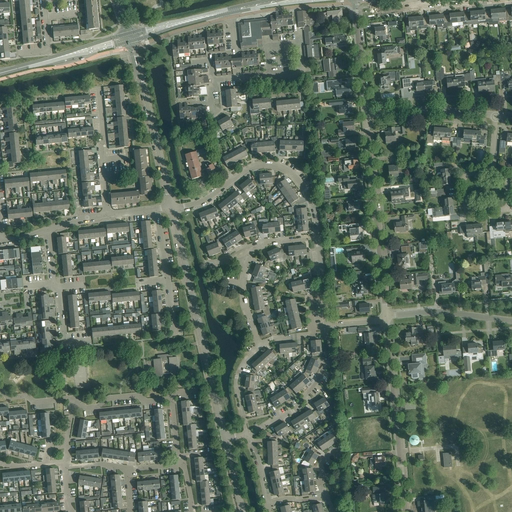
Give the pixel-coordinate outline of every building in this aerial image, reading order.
[(505,9),(498,10),(499,22),(509,21),(508,11),(505,11),(505,9)] [(332,13),(323,14),(323,17),(332,16),(333,23),(342,23),(341,18),(340,14),(342,11),(342,10),(340,10),(339,11),(332,12),(332,13)] [(498,10),(491,10),(491,13),(488,13),(489,23),(489,25),(492,25),(492,22),(499,22),(498,10)] [(305,33),(311,32),(310,26),(315,25),(314,12),(308,13),(308,11),(297,12),(299,28),(298,28),(299,28),(304,28),(305,33)] [(489,23),(488,13),(485,13),(484,11),(477,12),(478,21),(482,20),(482,24),(489,23)] [(478,21),(477,12),(470,12),(470,15),(467,15),(468,25),(479,24),(478,21)] [(464,13),(457,14),(457,23),(463,22),(463,25),(468,25),(467,15),(464,15),(464,13)] [(276,19),(274,19),(273,16),(270,16),(271,19),(260,20),(262,36),(272,35),(272,30),(278,29),(278,27),(276,14),(276,19)] [(450,17),(447,17),(447,24),(451,23),(457,23),(457,14),(450,14),(450,17)] [(447,24),(447,17),(444,17),(443,15),(436,16),(437,25),(437,28),(444,27),(444,29),(447,29),(447,24)] [(437,25),(436,16),(429,16),(429,19),(426,19),(427,26),(430,25),(437,25)] [(427,26),(426,19),(423,19),(423,17),(415,18),(416,27),(420,26),(421,30),(427,29),(427,26)] [(416,27),(415,18),(408,18),(409,21),(405,21),(406,28),(407,34),(410,33),(410,31),(417,31),(416,27)] [(262,36),(260,20),(244,21),(244,23),(239,24),(241,49),(263,47),(262,36)] [(78,26),(71,26),(72,36),(79,36),(78,30),(80,30),(79,26),(78,26)] [(382,40),(386,40),(385,35),(385,32),(389,32),(389,27),(385,28),(375,29),(376,36),(382,36),(382,40)] [(60,37),(59,28),(52,28),(51,29),(52,33),(53,32),(53,38),(60,37)] [(325,36),(312,37),(313,40),(325,39),(326,46),(331,45),(331,47),(346,46),(345,37),(339,37),(339,34),(325,35),(325,36)] [(313,45),(308,46),(308,48),(304,48),(304,45),(305,61),(314,61),(314,56),(317,56),(317,52),(314,52),(313,45)] [(396,47),(391,47),(382,48),(382,54),(378,55),(379,65),(386,64),(385,55),(397,54),(396,47)] [(316,73),(329,72),(329,74),(338,73),(338,71),(341,71),(340,58),(324,60),(324,65),(320,65),(320,61),(314,62),(316,73)] [(456,87),(455,76),(447,76),(444,77),(443,68),(439,69),(440,73),(439,73),(440,81),(447,80),(448,88),(452,88),(452,87),(455,87),(455,88),(456,87)] [(394,72),(392,72),(389,73),(389,75),(386,75),(386,77),(380,78),(381,86),(384,86),(384,89),(389,89),(389,85),(388,85),(387,82),(390,81),(390,82),(399,81),(400,80),(400,79),(399,79),(398,73),(394,73),(394,72)] [(504,77),(504,72),(500,72),(500,75),(500,76),(501,82),(504,81),(505,86),(509,85),(509,89),(511,88),(511,80),(510,81),(509,76),(504,77)] [(463,75),(455,76),(456,87),(457,87),(460,87),(465,87),(463,75)] [(490,82),(486,82),(487,91),(495,91),(494,83),(501,82),(500,76),(500,75),(496,75),(496,78),(489,79),(490,82)] [(424,82),(424,79),(420,79),(420,78),(402,80),(403,87),(411,86),(412,86),(412,88),(416,87),(416,88),(416,89),(417,91),(424,91),(424,83),(424,82)] [(332,81),(326,81),(327,85),(327,87),(330,87),(335,87),(336,97),(342,96),(342,95),(350,94),(350,89),(349,85),(341,86),(341,80),(332,81)] [(486,82),(486,80),(485,80),(481,81),(481,82),(478,83),(479,92),(487,91),(486,82)] [(432,82),(424,83),(424,91),(433,90),(432,87),(433,87),(433,86),(435,86),(435,81),(432,81),(432,82)] [(226,97),(236,96),(240,95),(240,93),(236,93),(236,90),(240,90),(239,86),(233,87),(233,90),(226,91),(226,97)] [(260,109),(259,99),(253,100),(254,108),(251,108),(251,114),(257,114),(256,110),(260,109)] [(300,99),(293,100),(294,110),(295,114),(297,114),(297,110),(300,109),(301,113),(304,113),(303,107),(300,107),(300,99)] [(283,111),(282,101),(277,102),(277,108),(274,108),(275,114),(278,114),(278,116),(280,115),(280,111),(283,111)] [(342,114),(347,113),(352,113),(351,104),(345,105),(345,106),(340,107),(340,111),(341,110),(342,114)] [(198,108),(199,118),(208,117),(207,107),(198,108)] [(198,108),(191,109),(190,109),(191,118),(191,119),(199,118),(198,108)] [(223,119),(230,131),(232,130),(230,127),(233,125),(231,122),(228,116),(223,119)] [(230,131),(223,119),(218,122),(223,131),(226,129),(228,132),(230,131)] [(353,123),(348,123),(343,123),(344,130),(338,130),(339,136),(348,135),(347,131),(354,130),(353,123)] [(404,127),(394,128),(389,128),(389,132),(385,133),(386,141),(395,140),(395,132),(400,131),(401,135),(405,134),(404,127)] [(442,141),(443,129),(434,128),(434,135),(427,134),(427,143),(430,143),(431,140),(442,141)] [(443,129),(442,141),(450,142),(450,145),(452,145),(456,145),(457,138),(451,137),(451,130),(447,129),(447,130),(444,129),(443,129)] [(460,138),(457,138),(456,145),(461,146),(461,143),(464,143),(464,139),(472,139),(472,131),(464,131),(464,133),(464,134),(461,134),(460,138)] [(472,131),(472,139),(472,140),(472,143),(479,144),(479,146),(481,146),(486,146),(487,140),(484,140),(485,137),(480,136),(481,132),(472,131)] [(350,140),(346,140),(342,140),(343,149),(356,148),(355,141),(350,141),(350,140)] [(242,144),(239,145),(237,146),(243,159),(248,156),(245,150),(243,145),(242,144)] [(243,159),(237,146),(234,147),(236,151),(233,152),(238,161),(243,159)] [(79,157),(88,157),(87,154),(92,153),(92,151),(96,151),(96,148),(91,148),(91,150),(83,151),(83,150),(83,151),(79,151),(79,157)] [(139,150),(139,149),(133,149),(134,149),(137,178),(140,178),(141,192),(109,195),(109,193),(109,200),(111,200),(111,205),(111,204),(116,204),(116,205),(118,205),(118,203),(123,203),(123,204),(125,204),(125,203),(129,202),(130,204),(132,203),(132,202),(136,202),(136,203),(139,203),(139,201),(148,201),(148,195),(150,195),(150,191),(152,191),(152,188),(150,188),(150,184),(151,184),(151,181),(150,181),(149,177),(151,177),(148,177),(147,175),(146,175),(146,171),(147,170),(147,168),(145,168),(145,164),(146,164),(146,161),(145,161),(144,157),(146,157),(145,154),(144,154),(144,150),(145,150),(139,150)] [(231,153),(228,155),(233,164),(238,161),(233,152),(231,149),(229,150),(231,153)] [(196,157),(197,156),(196,152),(187,154),(188,158),(187,159),(191,175),(193,175),(194,179),(203,176),(202,172),(200,172),(196,157)] [(217,163),(210,152),(208,153),(214,165),(217,163)] [(233,164),(228,155),(226,152),(224,153),(226,156),(223,158),(221,154),(218,156),(221,161),(224,160),(228,167),(233,164)] [(345,160),(345,164),(344,164),(344,171),(350,171),(350,169),(358,169),(358,163),(357,163),(356,161),(351,161),(351,159),(345,160)] [(210,168),(213,174),(217,172),(213,164),(209,166),(210,168)] [(401,165),(392,166),(389,167),(390,177),(391,176),(392,177),(393,177),(393,176),(398,176),(398,178),(402,178),(402,173),(403,173),(403,170),(401,171),(401,165)] [(213,174),(210,168),(206,170),(210,178),(214,176),(213,174)] [(442,178),(450,177),(449,170),(441,170),(442,178)] [(280,190),(289,185),(285,180),(282,182),(281,179),(275,183),(275,180),(275,177),(272,177),(271,173),(266,174),(267,188),(269,188),(269,184),(275,183),(277,186),(274,188),(275,190),(279,188),(280,190)] [(258,183),(257,183),(257,185),(258,185),(264,184),(265,188),(267,188),(266,174),(260,175),(260,178),(257,179),(258,183)] [(451,184),(450,177),(442,178),(443,185),(451,184)] [(349,178),(343,179),(339,179),(339,182),(343,182),(343,184),(348,184),(348,189),(356,188),(356,190),(360,190),(359,180),(349,181),(349,178)] [(257,185),(257,183),(254,180),(251,182),(249,179),(245,182),(253,193),(255,192),(253,189),(257,185)] [(253,193),(245,182),(240,186),(245,192),(242,194),(246,199),(249,197),(246,194),(249,192),(251,195),(253,193)] [(420,184),(412,184),(413,192),(409,193),(409,188),(404,189),(404,190),(396,191),(396,192),(390,192),(391,195),(392,195),(392,196),(391,196),(392,204),(405,202),(405,198),(410,198),(410,197),(411,197),(415,197),(415,196),(416,202),(422,202),(420,190),(420,184)] [(289,185),(280,190),(277,192),(278,194),(282,192),(284,195),(292,189),(289,185)] [(292,189),(284,195),(280,197),(282,199),(285,197),(287,200),(295,194),(292,189)] [(237,191),(232,195),(238,203),(241,206),(243,205),(240,201),(243,199),(244,201),(246,199),(242,194),(240,196),(237,191)] [(295,194),(287,200),(284,202),(285,204),(288,202),(292,207),(293,207),(293,206),(297,203),(296,201),(299,199),(295,194)] [(232,195),(227,199),(234,207),(236,210),(238,208),(236,205),(238,203),(232,195)] [(227,199),(223,202),(229,210),(232,213),(234,212),(231,209),(234,207),(227,199)] [(444,199),(444,203),(441,204),(442,208),(453,207),(452,199),(444,199)] [(352,200),(347,200),(347,204),(348,203),(349,211),(360,210),(359,203),(352,204),(352,200)] [(229,210),(223,202),(219,206),(227,217),(229,215),(227,212),(229,210)] [(293,207),(292,207),(293,212),(297,212),(297,215),(307,214),(306,209),(299,209),(298,206),(293,207)] [(216,207),(210,210),(213,219),(215,223),(217,222),(216,218),(219,217),(216,207)] [(453,207),(442,208),(440,208),(440,211),(445,211),(445,216),(450,216),(450,215),(454,215),(453,207)] [(213,219),(210,210),(205,212),(208,221),(210,225),(212,224),(211,220),(213,219)] [(208,221),(205,212),(199,214),(201,217),(198,218),(200,224),(203,223),(204,227),(207,226),(205,222),(208,221)] [(414,215),(407,216),(402,216),(402,222),(394,223),(395,232),(400,231),(400,232),(405,232),(405,231),(409,231),(408,220),(415,219),(414,215)] [(274,223),(275,233),(281,232),(280,225),(283,224),(282,218),(277,218),(277,223),(274,223)] [(250,222),(247,223),(251,236),(257,235),(255,227),(258,227),(256,220),(253,221),(254,225),(251,226),(250,222)] [(269,234),(268,223),(268,220),(265,220),(266,224),(262,224),(262,220),(259,220),(259,227),(262,226),(263,234),(269,234)] [(494,226),(493,226),(493,227),(494,227),(494,231),(497,231),(497,233),(505,233),(504,222),(496,223),(496,226),(494,226)] [(251,236),(247,223),(245,223),(246,227),(243,228),(246,238),(251,236)] [(359,229),(358,224),(349,225),(350,226),(346,226),(346,225),(343,225),(343,226),(345,226),(345,229),(346,229),(346,232),(348,232),(349,232),(350,232),(351,239),(351,241),(355,241),(355,239),(357,239),(363,238),(362,232),(362,229),(362,228),(361,228),(360,229),(359,229)] [(475,234),(474,225),(466,226),(466,227),(463,227),(463,226),(459,227),(460,234),(464,233),(467,233),(467,235),(475,234)] [(308,226),(298,227),(294,227),(294,229),(298,229),(299,232),(295,233),(295,236),(301,235),(301,232),(309,232),(308,226)] [(235,232),(232,234),(237,243),(243,239),(235,227),(232,229),(235,232)] [(237,243),(232,234),(230,231),(228,232),(230,235),(227,237),(233,246),(237,243)] [(57,244),(66,243),(65,238),(69,237),(68,233),(60,234),(60,238),(57,238),(57,244)] [(233,246),(227,237),(225,234),(223,235),(225,239),(222,240),(220,241),(223,247),(226,246),(228,249),(233,246)] [(223,247),(220,241),(214,244),(212,240),(210,241),(215,254),(221,252),(220,249),(223,247)] [(215,254),(210,241),(208,242),(209,246),(203,248),(206,254),(209,253),(210,257),(215,254)] [(300,246),(301,256),(301,255),(301,259),(302,259),(304,259),(304,255),(307,255),(307,259),(310,259),(310,252),(307,253),(306,245),(300,246)] [(289,253),(285,253),(287,259),(290,259),(290,260),(293,260),(292,256),(295,256),(294,246),(289,247),(289,253)] [(365,261),(364,251),(361,251),(360,246),(347,248),(347,252),(347,253),(352,253),(353,263),(358,262),(357,261),(365,261)] [(410,246),(401,247),(402,255),(398,256),(399,265),(400,265),(400,269),(405,269),(404,268),(409,267),(413,266),(413,259),(408,260),(408,255),(407,255),(407,253),(411,253),(410,246)] [(287,259),(285,253),(282,255),(278,248),(273,250),(278,263),(279,263),(280,265),(282,264),(279,258),(282,257),(284,261),(287,259)] [(271,260),(266,262),(271,266),(274,265),(272,262),(275,260),(277,264),(278,263),(273,250),(268,253),(271,260)] [(484,261),(485,273),(481,273),(481,277),(478,277),(478,278),(477,278),(477,277),(472,278),(472,281),(472,282),(472,290),(475,290),(476,290),(481,289),(481,283),(485,283),(486,285),(490,284),(488,260),(484,261)] [(270,269),(271,266),(266,262),(262,267),(256,265),(254,270),(268,275),(269,273),(265,271),(266,268),(270,269)] [(268,275),(254,270),(252,276),(260,278),(259,281),(263,283),(265,283),(266,280),(262,279),(263,276),(267,277),(268,275)] [(438,282),(439,289),(439,294),(443,294),(443,293),(455,292),(455,289),(458,289),(461,289),(459,272),(456,272),(455,272),(456,279),(452,282),(446,283),(446,282),(438,282)] [(306,279),(302,280),(305,290),(311,289),(309,281),(312,280),(310,274),(305,276),(306,279)] [(415,284),(419,284),(418,280),(427,279),(426,274),(418,275),(418,274),(409,274),(410,280),(402,281),(402,280),(401,280),(401,281),(400,281),(401,288),(411,287),(411,288),(415,287),(415,284)] [(511,274),(495,276),(496,284),(502,283),(502,287),(509,287),(509,285),(511,285),(511,286),(511,274)] [(293,276),(294,278),(295,282),(291,283),(293,289),(294,293),(299,291),(297,281),(295,276),(293,276)] [(361,295),(361,294),(367,294),(366,286),(367,286),(367,282),(366,282),(366,281),(363,282),(363,280),(364,280),(363,276),(355,277),(355,281),(357,281),(357,282),(357,283),(354,283),(354,284),(353,285),(353,286),(354,286),(355,287),(356,287),(356,296),(361,295)] [(265,283),(263,283),(263,284),(258,284),(259,287),(251,289),(252,294),(262,292),(266,292),(266,289),(262,290),(261,287),(265,286),(265,283)] [(369,304),(364,305),(358,305),(357,301),(340,303),(335,303),(335,308),(350,306),(349,306),(352,306),(355,306),(356,313),(361,312),(361,313),(365,313),(364,312),(370,312),(369,304)] [(265,307),(264,304),(254,306),(255,311),(263,310),(264,313),(270,312),(269,309),(269,306),(265,307)] [(298,310),(288,313),(284,314),(285,316),(289,315),(289,318),(299,316),(298,310)] [(270,312),(264,313),(265,317),(257,320),(259,325),(269,322),(273,320),(272,318),(268,319),(267,316),(271,314),(270,312)] [(301,321),(291,324),(287,325),(287,327),(291,326),(292,330),(288,331),(289,334),(295,332),(294,329),(302,327),(301,321)] [(79,322),(70,323),(71,329),(75,328),(75,332),(83,331),(83,327),(79,328),(79,322)] [(269,322),(259,325),(261,330),(271,327),(278,324),(277,323),(277,322),(270,325),(269,322)] [(271,327),(261,330),(263,336),(271,333),(272,336),(278,334),(276,329),(272,330),(271,327)] [(419,333),(423,333),(422,327),(418,328),(414,328),(410,328),(410,333),(405,334),(406,342),(411,341),(411,345),(418,344),(417,337),(415,338),(415,333),(414,333),(414,331),(418,331),(419,333)] [(366,345),(367,345),(370,345),(369,344),(373,343),(372,333),(367,334),(367,332),(368,332),(367,328),(358,329),(359,333),(365,333),(365,334),(364,334),(365,336),(361,336),(361,341),(365,341),(365,344),(366,344),(366,345)] [(307,348),(321,346),(321,341),(317,341),(317,338),(311,338),(311,345),(307,345),(307,348)] [(493,351),(487,351),(488,357),(497,356),(496,351),(505,350),(504,341),(492,342),(493,351)] [(291,344),(292,353),(292,357),(295,357),(294,352),(301,352),(300,346),(297,346),(297,343),(291,344)] [(287,358),(285,344),(280,345),(280,348),(277,348),(278,354),(277,354),(284,354),(284,358),(287,358)] [(469,353),(463,354),(463,359),(463,360),(464,370),(471,369),(469,355),(482,353),(482,352),(481,348),(478,348),(477,344),(468,345),(469,353)] [(321,346),(307,348),(308,350),(311,350),(312,356),(314,356),(319,356),(318,353),(322,352),(321,346)] [(455,346),(443,347),(444,357),(444,358),(457,357),(461,356),(461,352),(456,352),(455,346)] [(269,349),(265,353),(274,363),(275,362),(273,359),(277,354),(273,350),(271,352),(269,349)] [(265,353),(260,357),(267,364),(269,362),(272,365),(274,363),(265,353)] [(154,360),(156,377),(159,377),(159,379),(163,379),(163,376),(163,374),(171,374),(171,375),(179,375),(177,357),(173,358),(172,354),(158,356),(158,359),(154,360)] [(412,378),(413,378),(414,378),(415,379),(416,378),(417,378),(418,378),(418,377),(418,373),(422,373),(421,364),(426,364),(425,354),(414,355),(415,361),(416,364),(409,365),(409,371),(409,372),(410,372),(409,372),(410,374),(412,374),(412,378)] [(314,356),(312,356),(310,362),(306,360),(305,363),(318,368),(320,363),(317,361),(318,359),(314,357),(314,356)] [(260,357),(256,361),(265,371),(267,369),(264,366),(267,364),(260,357)] [(371,381),(377,380),(376,374),(375,374),(374,366),(371,367),(371,365),(371,358),(363,359),(363,366),(365,365),(365,367),(366,373),(364,373),(365,379),(366,379),(371,379),(371,381)] [(265,371),(256,361),(252,365),(254,367),(252,369),(255,373),(255,374),(256,374),(261,370),(263,373),(265,371)] [(318,368),(305,363),(304,365),(308,367),(305,372),(306,373),(311,375),(312,372),(316,374),(318,368)] [(306,373),(305,372),(303,374),(300,371),(298,373),(301,376),(299,378),(305,386),(310,382),(307,379),(309,377),(306,373)] [(246,376),(246,382),(259,383),(259,381),(255,380),(256,374),(255,374),(250,373),(249,376),(246,376)] [(305,386),(299,378),(296,375),(294,377),(297,380),(294,382),(301,390),(305,386)] [(301,390),(294,382),(292,379),(290,381),(292,384),(290,386),(288,388),(291,393),(294,391),(297,394),(301,390)] [(259,383),(246,382),(245,387),(248,388),(248,391),(252,391),(254,391),(255,385),(259,385),(259,383)] [(291,393),(288,388),(285,390),(283,386),(281,388),(283,391),(280,392),(286,401),(291,398),(289,395),(291,393)] [(368,411),(378,410),(377,410),(377,406),(379,405),(379,401),(380,401),(379,398),(378,394),(375,394),(374,388),(362,389),(363,394),(368,394),(369,411),(368,411)] [(286,401),(280,392),(278,389),(276,391),(278,394),(275,395),(281,404),(286,401)] [(254,391),(252,391),(252,392),(248,393),(248,396),(245,396),(247,402),(260,399),(259,397),(255,398),(254,391)] [(281,404),(275,395),(273,392),(271,394),(273,397),(268,400),(271,406),(274,404),(276,407),(281,404)] [(324,398),(319,401),(326,412),(328,411),(326,408),(329,406),(331,409),(334,408),(331,402),(328,404),(324,398)] [(260,402),(260,399),(247,402),(248,408),(257,406),(257,402),(260,402)] [(326,412),(319,401),(314,404),(318,409),(315,411),(318,416),(321,415),(319,412),(322,410),(324,414),(326,412)] [(261,405),(257,406),(248,408),(249,413),(256,412),(257,415),(263,413),(262,410),(259,411),(258,408),(262,407),(261,405)] [(311,409),(306,413),(311,421),(313,424),(315,423),(313,420),(318,416),(315,411),(313,413),(311,409)] [(311,421),(306,413),(301,416),(306,424),(308,428),(308,427),(310,426),(308,423),(311,421)] [(301,416),(296,419),(301,427),(303,431),(303,430),(305,429),(303,426),(306,424),(301,416)] [(301,427),(296,419),(291,422),(293,425),(290,426),(294,432),(296,430),(298,434),(301,432),(299,429),(301,427)] [(294,432),(290,426),(288,428),(285,422),(279,426),(287,437),(289,436),(287,433),(290,431),(291,433),(294,432)] [(287,437),(279,426),(275,429),(277,432),(274,433),(277,438),(277,439),(283,435),(285,439),(287,437)] [(327,437),(332,445),(337,441),(333,435),(335,434),(332,428),(329,430),(332,433),(329,435),(326,432),(324,433),(327,437)] [(332,445),(327,437),(324,438),(322,435),(320,436),(327,448),(332,445)] [(327,448),(320,436),(318,438),(320,441),(315,445),(319,450),(321,448),(323,451),(327,448)] [(277,439),(277,438),(277,439),(271,439),(271,442),(267,442),(268,448),(278,448),(282,448),(282,445),(277,445),(277,439)] [(305,451),(304,453),(316,460),(319,455),(316,454),(318,451),(312,448),(309,453),(305,451)] [(316,460),(304,453),(303,455),(306,457),(304,460),(308,463),(310,464),(313,465),(316,460)] [(358,457),(358,454),(358,453),(350,454),(351,462),(355,462),(354,459),(355,459),(356,458),(358,457)] [(445,460),(443,460),(444,468),(452,467),(451,453),(443,454),(443,458),(445,458),(445,460)] [(384,457),(379,458),(375,458),(372,459),(372,462),(375,462),(375,466),(374,466),(374,471),(380,470),(380,466),(385,465),(384,457)] [(278,462),(278,459),(268,459),(268,465),(272,465),(273,469),(278,468),(278,465),(282,465),(282,462),(278,462)] [(278,468),(273,469),(273,472),(269,473),(271,479),(281,476),(284,476),(284,473),(280,474),(278,468)] [(314,485),(301,487),(301,490),(305,489),(306,493),(302,494),(302,496),(308,495),(308,492),(315,491),(314,485)] [(373,492),(379,492),(381,491),(381,494),(372,495),(373,499),(378,498),(378,503),(388,502),(387,500),(388,500),(388,493),(385,493),(385,491),(386,491),(385,487),(373,488),(373,492)] [(284,491),(283,488),(273,490),(275,495),(278,495),(279,498),(285,496),(284,493),(288,492),(288,490),(284,491)] [(434,511),(434,503),(436,499),(443,498),(443,495),(440,495),(436,495),(427,496),(427,501),(418,502),(418,506),(421,506),(421,511),(434,511)] [(281,511),(287,511),(291,511),(295,510),(295,508),(291,509),(290,502),(283,504),(284,507),(280,508),(281,511)] [(310,511),(313,511),(323,509),(322,504),(319,505),(318,502),(312,503),(313,510),(310,511)]
